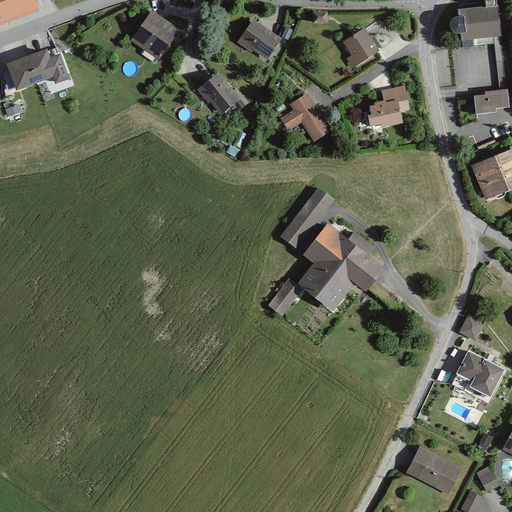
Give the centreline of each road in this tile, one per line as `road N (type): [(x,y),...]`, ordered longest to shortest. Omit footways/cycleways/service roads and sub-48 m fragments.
road 1 (residential): [(464,221),(472,254),(460,298),(360,511)]
road 2 (residential): [(430,4),(427,65),(464,221)]
road 3 (residential): [(430,4),(289,0)]
